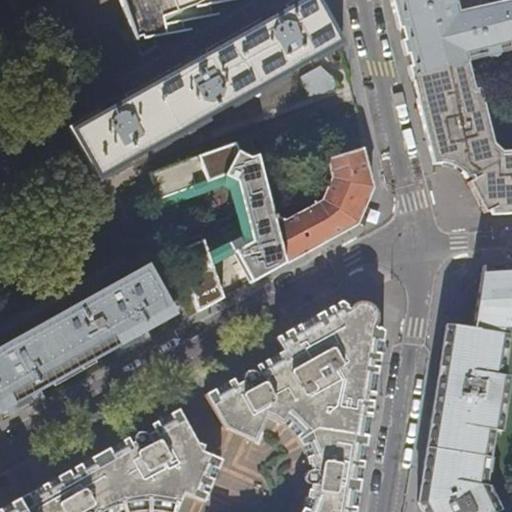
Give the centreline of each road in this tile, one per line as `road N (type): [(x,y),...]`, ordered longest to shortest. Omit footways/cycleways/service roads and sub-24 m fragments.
road 1 (residential): [(0,453),(352,255),(425,241)]
road 2 (residential): [(425,241),(385,511)]
road 3 (residential): [(366,0),(425,241)]
